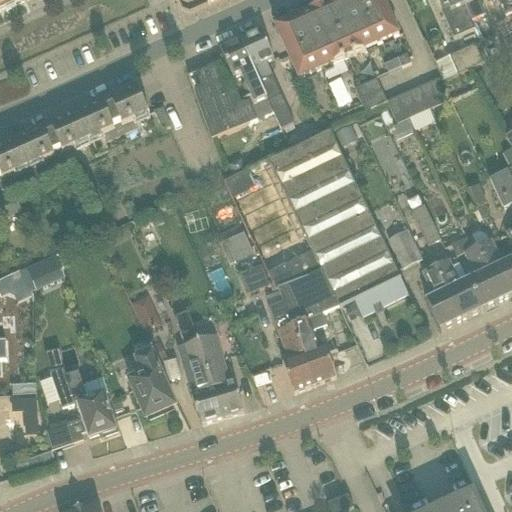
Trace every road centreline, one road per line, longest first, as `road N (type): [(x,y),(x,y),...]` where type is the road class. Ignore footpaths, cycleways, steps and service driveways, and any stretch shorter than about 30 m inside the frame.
road 1 (tertiary): [(23,511),(61,493),(259,435),(511,328)]
road 2 (residential): [(0,118),(268,0)]
